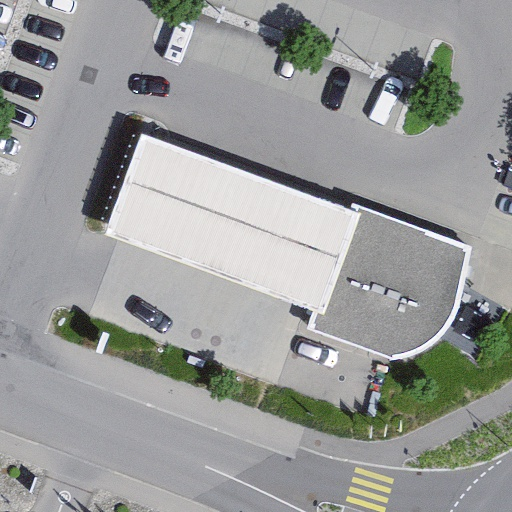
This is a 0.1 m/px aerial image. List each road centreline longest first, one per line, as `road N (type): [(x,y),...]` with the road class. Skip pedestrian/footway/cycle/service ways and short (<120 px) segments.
road 1 (unclassified): [(491,505),(371,494),(171,458)]
road 2 (residential): [(171,458),(0,395)]
